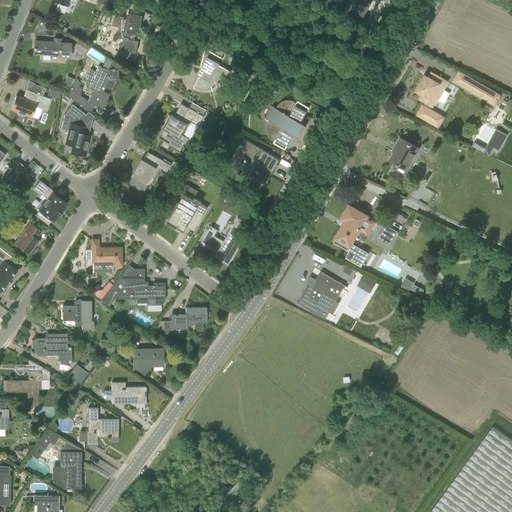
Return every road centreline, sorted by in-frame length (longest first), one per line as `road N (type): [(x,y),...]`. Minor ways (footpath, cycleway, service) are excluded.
road 1 (tertiary): [(247,314),(431,0)]
road 2 (tertiary): [(100,511),(247,314)]
road 3 (residential): [(92,195),(202,0)]
road 4 (residential): [(247,314),(92,195)]
road 5 (track): [(335,170),(511,250)]
road 6 (residential): [(0,337),(92,195)]
